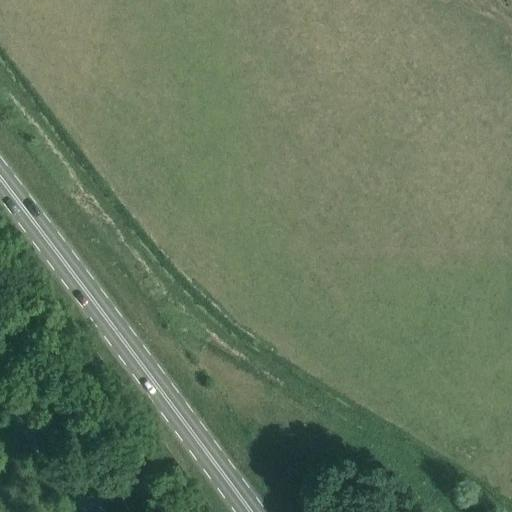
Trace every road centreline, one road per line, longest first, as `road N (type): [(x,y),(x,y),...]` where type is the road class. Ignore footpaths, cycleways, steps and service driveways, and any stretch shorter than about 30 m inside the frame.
road 1 (secondary): [(256,511),(0,153)]
road 2 (unclassified): [(92,511),(0,388)]
